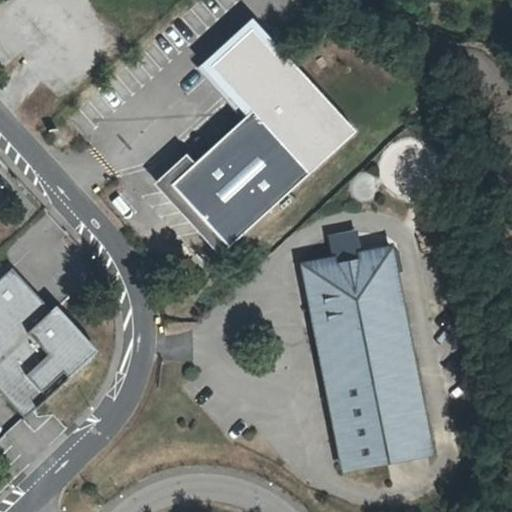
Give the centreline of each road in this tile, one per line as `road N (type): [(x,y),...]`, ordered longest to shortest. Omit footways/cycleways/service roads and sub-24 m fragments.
road 1 (unclassified): [(24,507),(111,411),(134,358),(139,312),(126,268),(0,122)]
road 2 (residential): [(119,511),(146,493),(186,483),(227,485),(284,511)]
